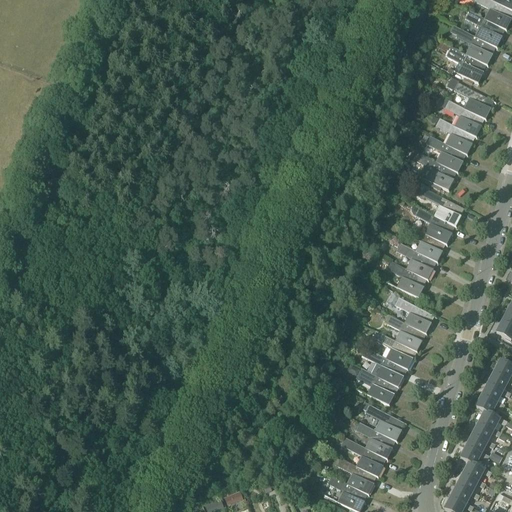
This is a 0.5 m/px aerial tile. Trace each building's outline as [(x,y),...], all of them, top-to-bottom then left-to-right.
[(491,12),(486,21),(486,22),(496,28),(503,31),(509,21),(502,17),(506,10),(495,3),(488,0),(473,0),(475,1),(474,3),(491,12)] [(511,0),(496,0),(495,3),(506,10),(511,12),(511,0)] [(496,28),(486,22),(486,21),(469,12),(465,21),(481,30),(476,39),(476,40),(487,46),(494,49),(500,38),(493,35),(496,28)] [(487,46),(476,40),(476,39),(460,30),(456,28),(453,34),(456,36),(455,39),(472,47),(467,57),(478,63),(485,67),(491,56),(484,52),(487,46)] [(410,53),(416,42),(408,38),(402,49),(410,53)] [(478,63),(467,57),(451,48),(450,48),(440,43),(437,49),(445,53),(446,51),(448,53),(446,57),(459,63),(454,73),(476,85),(481,75),(474,71),(478,63)] [(465,111),(476,117),(475,117),(483,121),(488,110),(481,106),(485,99),(458,85),(459,84),(451,80),(448,86),(455,90),(454,92),(470,101),(465,111)] [(472,124),(475,117),(476,117),(465,111),(449,102),(448,103),(440,99),(437,104),(446,108),(444,111),(461,119),(456,128),(456,129),(467,135),(474,138),(479,128),(472,124)] [(440,120),(439,121),(433,118),(430,123),(436,126),(435,128),(452,137),(447,146),(447,147),(458,152),(465,156),(470,145),(463,142),(467,135),(456,129),(456,128),(440,120)] [(430,138),(430,139),(425,136),(421,142),(426,145),(426,146),(442,155),(437,165),(448,171),(455,174),(461,164),(454,160),(458,152),(447,147),(447,146),(430,138)] [(448,171),(437,165),(421,156),(415,154),(412,161),(417,163),(417,164),(425,169),(420,179),(446,193),(452,182),(444,178),(448,171)] [(429,192),(430,190),(418,184),(415,188),(416,190),(421,193),(419,193),(418,195),(418,196),(418,199),(420,201),(422,201),(425,200),(441,208),(435,218),(447,224),(454,228),(459,217),(452,214),(456,206),(429,192)] [(437,242),(444,246),(454,228),(447,224),(419,210),(415,217),(432,226),(426,236),(437,242)] [(410,227),(409,228),(404,225),(401,231),(407,234),(406,235),(420,243),(415,253),(428,260),(435,264),(435,263),(440,253),(433,249),(437,242),(426,236),(410,227)] [(372,231),(361,226),(358,233),(368,239),(372,231)] [(424,267),(428,260),(415,253),(414,254),(391,241),(390,245),(398,250),(396,253),(413,262),(408,271),(418,277),(426,281),(431,271),(424,267)] [(418,277),(408,271),(391,263),(387,271),(404,280),(398,290),(416,299),(422,289),(414,285),(418,277)] [(411,316),(406,325),(406,326),(417,332),(416,332),(424,335),(429,325),(422,321),(426,314),(399,299),(393,296),(390,303),(392,304),(392,305),(395,307),(394,307),(411,316)] [(511,313),(508,311),(502,323),(511,327),(511,313)] [(416,332),(417,332),(406,326),(406,325),(390,317),(385,325),(401,334),(396,344),(400,346),(407,350),(414,353),(420,343),(413,339),(416,332)] [(511,327),(502,323),(496,334),(511,342),(511,340),(511,327)] [(407,350),(400,346),(396,344),(380,335),(376,333),(371,341),(392,352),(387,361),(398,367),(398,368),(405,371),(411,361),(404,357),(407,350)] [(398,368),(398,367),(387,361),(370,353),(366,361),(375,365),(370,375),(377,379),(389,385),(395,389),(399,383),(402,377),(405,372),(405,371),(398,368)] [(511,367),(500,362),(494,374),(509,382),(509,380),(511,375),(511,367)] [(389,385),(377,379),(370,375),(361,370),(360,373),(359,372),(360,370),(350,366),(346,374),(356,379),(357,376),(358,377),(357,379),(356,381),(372,390),(368,397),(386,407),(392,396),(385,392),(389,385)] [(509,382),(494,374),(488,385),(503,393),(503,392),(507,385),(511,387),(511,381),(509,380),(509,382)] [(503,393),(488,385),(481,397),(496,405),(497,403),(501,396),(509,400),(511,396),(503,392),(503,393)] [(478,410),(484,413),(490,417),(491,416),(495,408),(502,412),(505,407),(497,403),(496,405),(481,397),(475,409),(478,410)] [(381,424),(376,433),(387,439),(394,443),(400,433),(393,429),(396,422),(364,404),(361,410),(365,413),(364,415),(381,424)] [(490,417),(484,413),(478,425),(493,433),(493,431),(497,424),(505,428),(511,431),(511,426),(498,419),(498,420),(491,416),(490,417)] [(387,439),(376,433),(360,424),(355,433),(371,442),(367,451),(378,457),(385,461),(390,451),(383,447),(387,439)] [(493,433),(478,425),(472,437),(487,444),(488,443),(491,435),(499,439),(498,441),(504,444),(507,438),(493,431),(493,433)] [(487,444),(472,437),(466,448),(481,456),(482,454),(485,447),(493,451),(495,447),(488,443),(487,444)] [(378,457),(367,451),(350,442),(345,440),(343,444),(338,442),(336,445),(346,450),(345,451),(362,460),(358,469),(369,475),(368,475),(375,479),(381,469),(374,465),(378,457)] [(297,451),(308,456),(313,447),(301,441),(297,451)] [(459,460),(462,461),(469,464),(475,468),(475,467),(479,458),(487,462),(489,458),(482,454),(481,456),(466,448),(459,460)] [(368,475),(369,475),(358,469),(341,460),(340,462),(337,460),(334,466),(337,467),(336,469),(353,478),(348,487),(359,493),(366,497),(372,487),(364,483),(368,475)] [(475,468),(469,464),(462,476),(477,484),(478,482),(482,475),(489,479),(491,475),(484,470),(483,471),(475,467),(475,468)] [(477,484),(462,476),(456,488),(471,496),(472,494),(476,487),(483,490),(485,486),(478,482),(477,484)] [(359,493),(348,487),(331,478),(327,486),(344,495),(338,506),(350,511),(358,511),(366,497),(359,493)] [(471,496),(456,488),(450,499),(465,507),(466,506),(470,498),(477,502),(479,498),(472,494),(471,496)] [(504,498),(501,502),(509,506),(511,502),(504,498)] [(465,507),(450,499),(444,511),(446,511),(462,511),(464,510),(468,511),(471,511),(473,510),(466,506),(465,507)]
